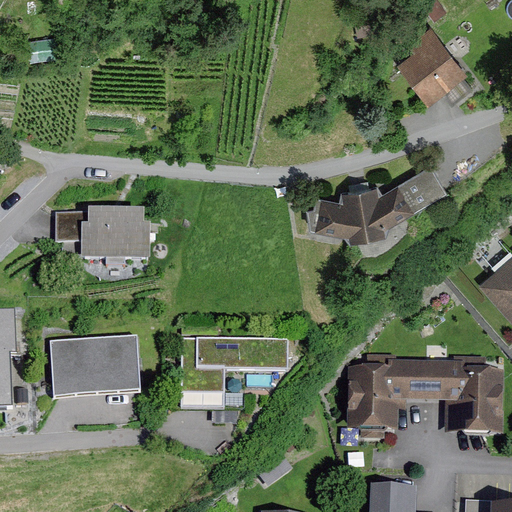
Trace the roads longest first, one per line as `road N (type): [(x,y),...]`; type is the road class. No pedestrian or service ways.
road 1 (residential): [(511,109),(449,137),(269,174),(71,161)]
road 2 (residential): [(0,444),(194,431)]
